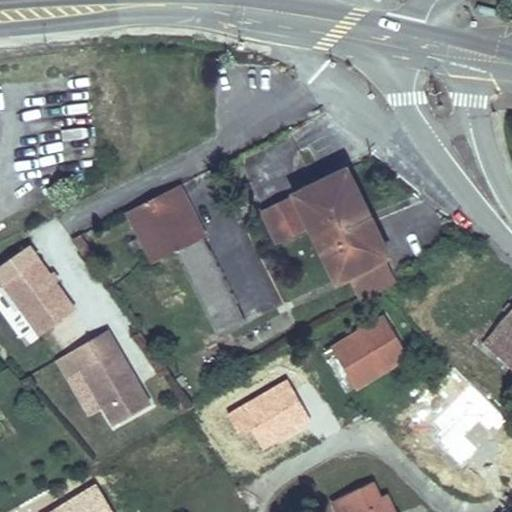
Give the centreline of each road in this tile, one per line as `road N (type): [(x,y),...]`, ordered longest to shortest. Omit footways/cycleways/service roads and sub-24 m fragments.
road 1 (primary): [(388,32),(266,10),(154,5),(0,17)]
road 2 (secondary): [(388,32),(393,78),(411,124),(511,237)]
road 3 (secondary): [(511,218),(476,128),(480,54)]
